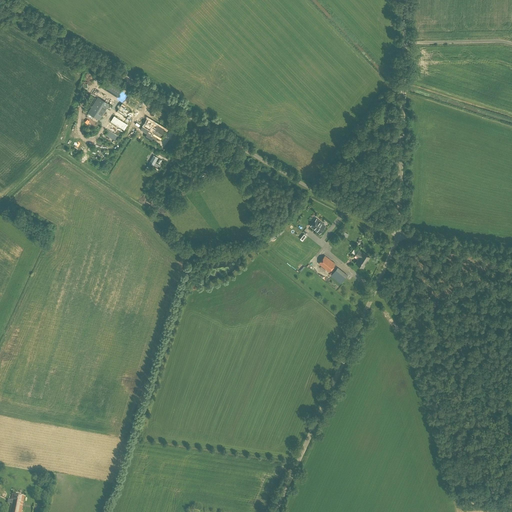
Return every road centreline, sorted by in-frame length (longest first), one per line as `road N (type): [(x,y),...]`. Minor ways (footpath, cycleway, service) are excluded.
road 1 (unclassified): [(397,234),(130,81)]
road 2 (unclassified): [(275,511),(397,234)]
road 3 (unclassified): [(397,234),(404,0)]
road 4 (track): [(130,81),(0,0)]
